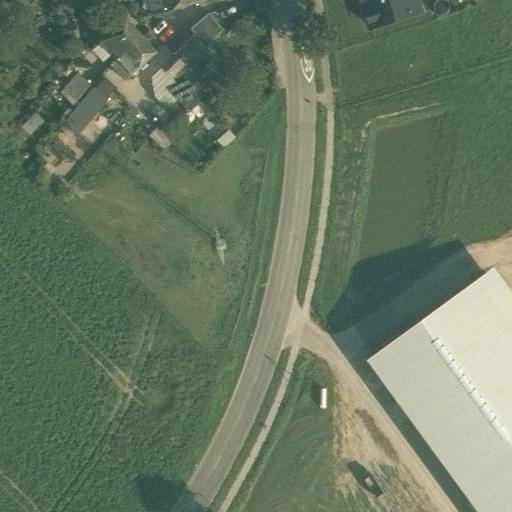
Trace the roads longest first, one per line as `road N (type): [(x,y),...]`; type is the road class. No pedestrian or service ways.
road 1 (secondary): [(185,511),(226,443),(276,313),(304,114),(294,0)]
road 2 (track): [(276,313),(334,353),(447,511)]
road 3 (track): [(334,353),(474,252),(511,252)]
